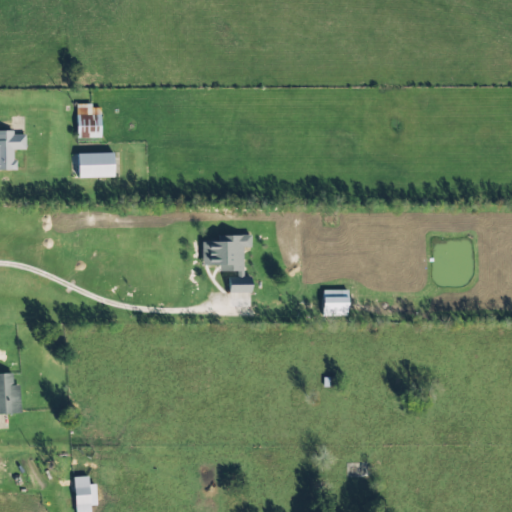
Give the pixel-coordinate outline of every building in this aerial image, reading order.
[(100,137),(99,105),(76,105),(76,138),(100,137)] [(0,169),(15,170),(14,150),(25,149),(24,134),(13,134),(13,130),(0,130),(0,169)] [(113,176),(112,153),(77,153),(77,177),(113,176)] [(250,292),(250,277),(242,277),(242,247),(250,247),(250,237),(201,237),(201,265),(218,265),(218,271),(236,271),(236,277),(227,277),(228,293),(250,292)] [(322,316),(347,315),(347,290),(322,290),(322,316)] [(0,373),(0,414),(20,413),(18,385),(12,385),(12,373),(0,373)] [(89,511),(89,505),(96,505),(94,484),(88,484),(87,476),(72,477),(74,511),(89,511)]
